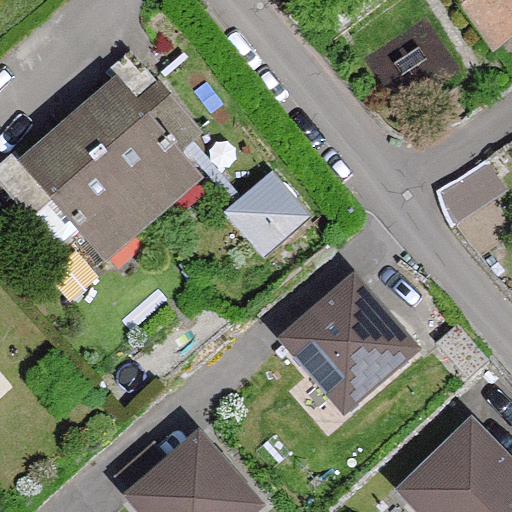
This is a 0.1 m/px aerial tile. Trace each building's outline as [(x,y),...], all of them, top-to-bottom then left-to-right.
[(511,0),(459,0),(490,47),(495,43),(511,30),(511,0)] [(115,84),(69,124),(151,220),(152,219),(150,216),(194,179),(197,182),(199,180),(175,151),(197,132),(129,53),(106,74),(115,84)] [(14,153),(0,165),(0,185),(29,220),(22,226),(40,247),(55,249),(78,230),(104,261),(107,259),(104,256),(147,218),(150,221),(151,220),(69,124),(23,164),(14,153)] [(308,219),(270,175),(225,214),(263,258),(308,219)] [(413,351),(353,284),(285,342),(344,410),(413,351)] [(511,469),(471,427),(403,493),(421,511),(498,511),(511,499),(511,469)] [(250,511),(257,507),(198,439),(130,499),(141,511),(250,511)] [(511,511),(511,499),(498,511),(511,511)]
